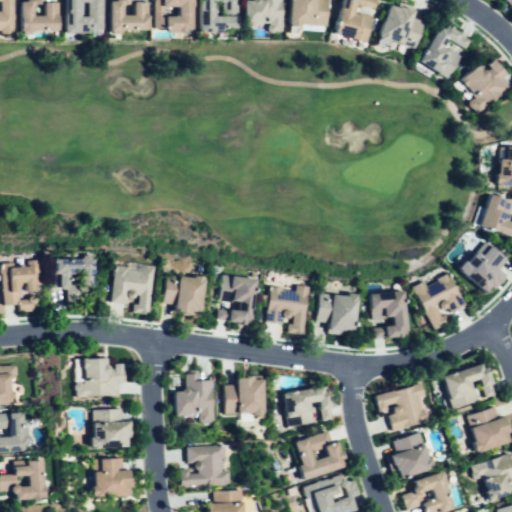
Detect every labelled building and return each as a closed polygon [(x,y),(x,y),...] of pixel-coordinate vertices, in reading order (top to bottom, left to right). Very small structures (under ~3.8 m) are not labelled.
[(0,0),(0,34),(9,34),(9,0),(0,0)] [(14,5),(14,34),(55,33),(54,19),(47,19),(46,4),(40,4),(39,0),(21,0),(21,5),(14,5)] [(98,0),(59,0),(59,33),(98,33),(98,0)] [(103,2),(104,31),(144,30),(144,16),(136,17),(136,1),(129,1),(129,0),(110,0),(111,2),(103,2)] [(186,0),(186,30),(150,30),(150,0),(186,0)] [(231,0),(231,9),(219,9),(219,2),(208,2),(208,13),(230,14),(230,30),(195,30),(195,0),(231,0)] [(276,0),(277,31),(263,32),(263,22),(239,23),(238,4),(252,3),(251,0),(276,0)] [(284,0),(283,24),(319,26),(320,0),(284,0)] [(372,0),(335,0),(327,32),(362,42),(368,18),(347,12),(350,4),(370,9),(372,0)] [(511,0),(498,0),(511,9),(511,0)] [(418,22),(406,18),(408,11),(382,3),(372,37),(410,49),(418,22)] [(431,22),(409,64),(441,80),(455,53),(443,47),(446,42),(459,49),(464,38),(431,22)] [(503,87),(472,113),(448,84),(473,63),(477,67),(487,58),(499,72),(494,77),(503,87)] [(511,147),(491,147),(491,184),(511,184),(511,147)] [(483,193),(473,226),(511,238),(511,214),(506,212),(509,201),(483,193)] [(475,240),(453,267),(486,293),(499,277),(493,272),(502,261),(475,240)] [(84,255),(85,289),(70,289),(70,282),(76,282),(76,273),(61,273),(61,290),(47,290),(47,260),(74,260),(74,255),(84,255)] [(0,262),(0,302),(1,312),(31,309),(30,296),(12,298),(11,281),(17,280),(18,291),(28,290),(26,267),(8,268),(8,262),(0,262)] [(149,265),(143,315),(126,313),(128,300),(132,300),(133,290),(120,288),(119,297),(107,295),(110,267),(134,270),(135,264),(149,265)] [(160,272),(197,275),(193,315),(167,313),(168,304),(157,303),(160,272)] [(406,286),(418,280),(422,288),(432,283),(431,280),(444,273),(460,305),(446,311),(440,299),(433,302),(428,305),(434,316),(439,314),(443,323),(428,331),(406,286)] [(248,278),(243,326),(210,323),(211,309),(230,311),(230,302),(212,301),(215,275),(248,278)] [(265,283),(261,322),(276,323),(277,311),(289,312),(288,325),(281,325),(280,335),(299,337),(303,285),(291,284),(290,291),(277,289),(278,285),(265,283)] [(352,295),(347,334),(323,331),(324,321),(310,319),(314,290),(352,295)] [(364,293),(396,291),(399,338),(369,340),(369,330),(387,329),(387,320),(366,321),(364,293)] [(121,364),(100,365),(100,357),(77,359),(79,385),(70,386),(70,398),(115,395),(114,383),(122,383),(121,364)] [(491,395),(479,362),(434,377),(447,413),(472,404),(464,382),(473,380),(479,399),(491,395)] [(0,404),(11,404),(9,365),(0,365),(0,404)] [(208,380),(209,418),(170,419),(169,393),(181,392),(180,372),(194,372),(194,380),(208,380)] [(255,378),(256,415),(221,416),(220,385),(229,385),(229,379),(255,378)] [(368,395),(418,384),(420,395),(412,397),(418,423),(386,430),(383,416),(396,414),(394,403),(381,406),(381,409),(371,412),(368,395)] [(320,386),(326,419),(315,420),(311,400),(305,401),(308,420),(287,423),(281,392),(320,386)] [(461,416),(472,453),(510,441),(502,415),(493,417),(490,408),(461,416)] [(121,409),(121,445),(84,445),(84,424),(91,424),(91,409),(121,409)] [(0,410),(18,410),(20,450),(0,450),(0,436),(2,436),(2,421),(0,421),(0,410)] [(324,431),(337,464),(299,478),(286,444),(300,438),(309,460),(320,456),(317,448),(311,450),(307,438),(324,431)] [(415,433),(426,467),(389,480),(381,457),(391,454),(388,443),(415,433)] [(181,446),(218,445),(219,458),(215,458),(216,471),(224,470),(225,484),(174,487),(174,469),(182,469),(182,473),(192,472),(192,462),(182,463),(181,446)] [(466,463),(505,455),(507,465),(511,463),(511,478),(503,481),(507,497),(485,502),(480,479),(470,482),(466,463)] [(86,459),(87,494),(122,493),(121,471),(107,472),(106,458),(86,459)] [(34,460),(34,497),(7,498),(7,493),(0,493),(0,475),(5,475),(5,465),(19,465),(19,460),(34,460)] [(303,485),(310,511),(325,511),(348,505),(346,497),(354,494),(350,479),(341,482),(339,474),(303,485)] [(408,482),(440,474),(448,508),(433,511),(421,511),(419,506),(430,503),(427,488),(415,491),(418,504),(400,508),(396,495),(410,492),(408,482)] [(235,489),(236,511),(199,511),(199,503),(209,502),(208,491),(235,489)] [(511,511),(511,502),(491,509),(492,511),(511,511)]
